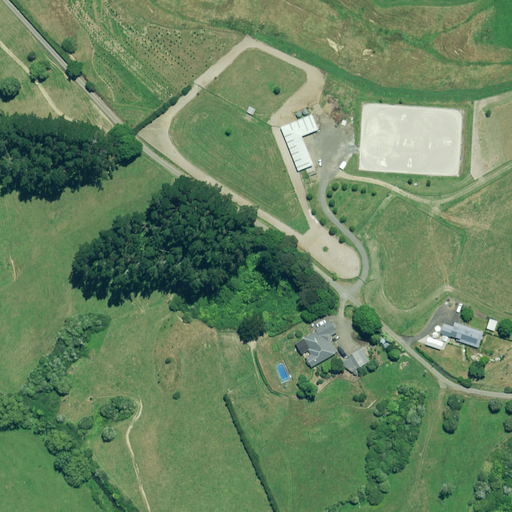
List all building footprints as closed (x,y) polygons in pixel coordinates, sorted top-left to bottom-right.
[(302,136),(318,130),(312,115),(281,127),(298,171),(314,165),(302,136)] [(312,367),(338,353),(331,339),(332,338),(331,336),(337,333),(330,321),(315,329),(317,331),(304,338),(310,348),(308,350),(310,354),(306,357),(312,367)] [(453,327),(445,324),(442,334),(460,339),(459,341),(479,347),(483,332),(455,323),(453,327)] [(428,337),(426,344),(441,349),(443,342),(428,337)] [(350,358),(344,362),(348,370),(349,369),(351,372),(370,361),(364,348),(349,356),(350,358)]
